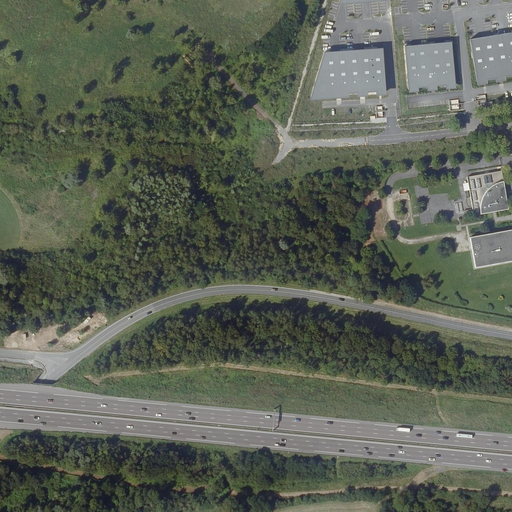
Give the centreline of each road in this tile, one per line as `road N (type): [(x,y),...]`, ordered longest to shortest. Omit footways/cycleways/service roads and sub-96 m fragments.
road 1 (motorway): [(511,444),(0,396)]
road 2 (motorway): [(0,415),(511,463)]
road 3 (secondary): [(511,335),(295,293),(221,290),(125,321),(60,367)]
road 4 (track): [(0,118),(167,144),(287,143)]
road 5 (unknown): [(208,56),(287,143),(271,165),(206,201)]
road 6 (unclassified): [(316,143),(511,125)]
